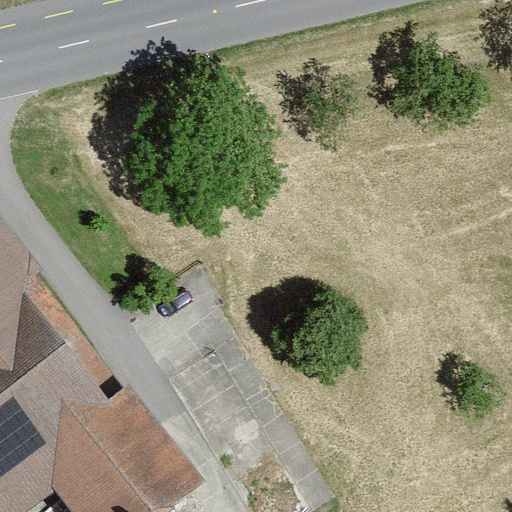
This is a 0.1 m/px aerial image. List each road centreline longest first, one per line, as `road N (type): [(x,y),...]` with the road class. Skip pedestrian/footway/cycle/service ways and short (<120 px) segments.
road 1 (secondary): [(0,71),(305,0)]
road 2 (unknown): [(0,174),(102,330)]
